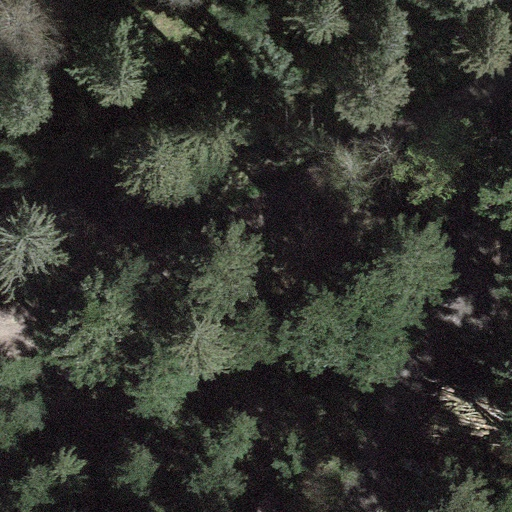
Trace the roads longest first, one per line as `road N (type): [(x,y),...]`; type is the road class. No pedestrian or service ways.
road 1 (track): [(0,368),(172,248),(511,67)]
road 2 (track): [(378,511),(469,288),(500,73),(418,0)]
